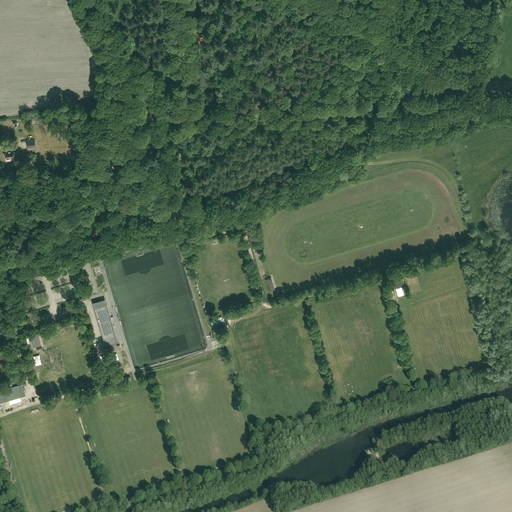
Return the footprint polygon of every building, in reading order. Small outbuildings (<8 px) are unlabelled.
[(29,140),(27,140),(28,149),(35,148),(35,140),(34,140),(33,139),(29,139),(29,140)] [(15,158),(15,155),(17,155),(17,154),(19,154),(19,152),(17,152),(17,150),(14,150),(5,151),(6,159),(15,158)] [(265,279),(268,291),(275,289),(271,277),(265,279)] [(403,279),(388,283),(390,289),(388,290),(390,299),(395,297),(392,289),(404,285),(403,279)] [(111,319),(111,317),(113,317),(113,316),(111,317),(107,304),(98,307),(96,302),(93,304),(105,345),(116,342),(115,339),(117,338),(111,319),(112,319),(113,319),(113,318),(111,319)] [(0,402),(25,396),(22,384),(0,390),(0,402)]
